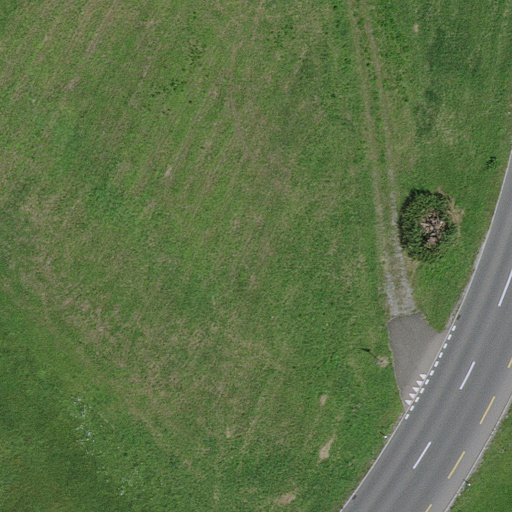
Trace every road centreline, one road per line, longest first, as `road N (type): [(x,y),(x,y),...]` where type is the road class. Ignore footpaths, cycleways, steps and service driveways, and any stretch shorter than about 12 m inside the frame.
road 1 (track): [(468,383),(416,349),(352,0)]
road 2 (primary): [(389,511),(468,383),(511,280)]
